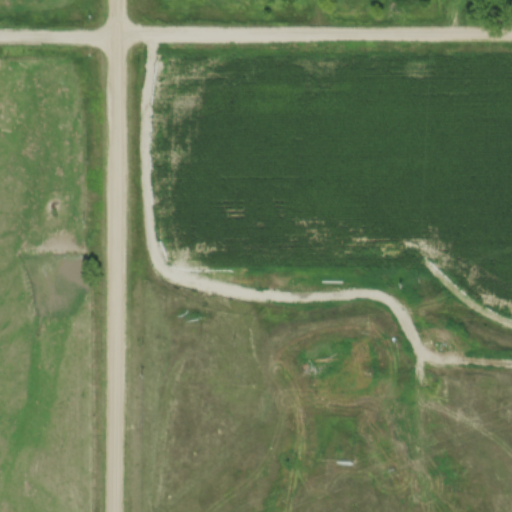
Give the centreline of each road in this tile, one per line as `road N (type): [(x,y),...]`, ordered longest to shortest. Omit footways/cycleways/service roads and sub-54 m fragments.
road 1 (residential): [(0,35),(511,33)]
road 2 (residential): [(114,0),(112,511)]
